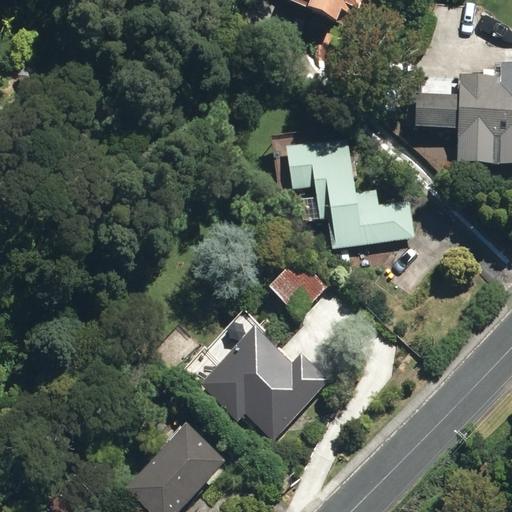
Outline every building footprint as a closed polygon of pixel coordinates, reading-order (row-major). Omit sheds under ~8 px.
[(361,21),(370,0),(288,0),(343,26),(348,15),(361,21)] [(462,165),(511,166),(511,65),(507,65),(506,80),(465,79),(464,98),(422,97),(421,127),(464,128),(462,165)] [(331,222),(335,252),(418,241),(413,204),(382,208),(380,198),(358,200),(350,146),(289,154),(295,194),(318,191),(322,223),(331,222)] [(274,291),(301,320),(332,291),(304,262),(274,291)] [(372,303),(381,311),(392,299),(383,292),(372,303)] [(251,415),(277,441),(335,384),(308,356),(298,366),(264,332),(207,387),(242,423),(251,415)] [(192,361),(211,378),(225,364),(206,347),(192,361)] [(134,496),(151,511),(189,511),(233,465),(194,430),(134,496)] [(228,478),(248,497),(262,483),(242,464),(228,478)]
